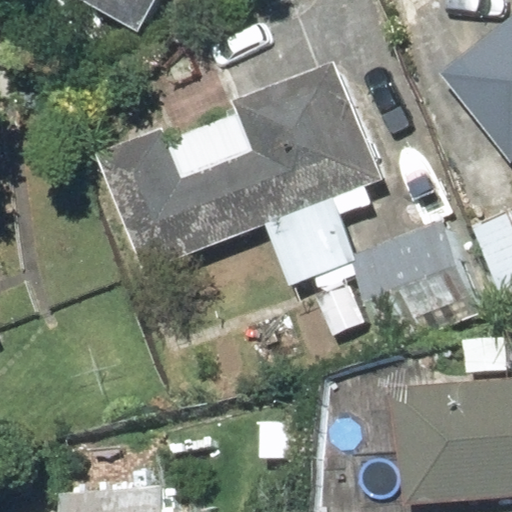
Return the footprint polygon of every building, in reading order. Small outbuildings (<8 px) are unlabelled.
[(175,0),(77,0),(154,41),(175,0)] [(511,33),(453,80),(511,153),(511,33)] [(394,185),(349,71),(106,165),(151,279),(394,185)] [(452,219),(362,255),(368,272),(362,274),(392,349),(489,309),(452,219)] [(511,220),(483,233),(511,300),(511,220)] [(511,387),(403,398),(413,511),(442,511),(511,505),(511,387)] [(175,511),(174,491),(69,501),(69,511),(175,511)]
